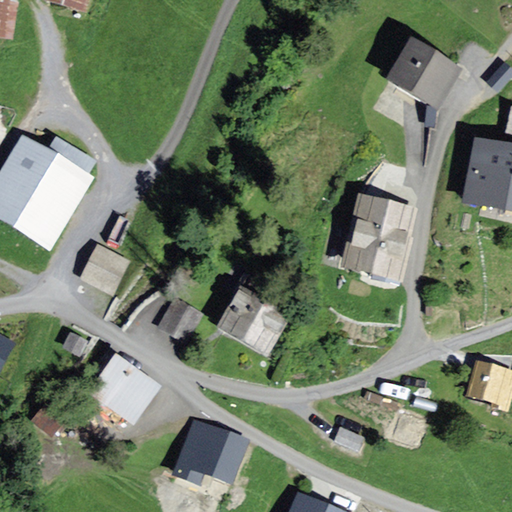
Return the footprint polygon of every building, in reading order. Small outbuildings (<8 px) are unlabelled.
[(13,0),(0,0),(0,39),(10,41),(13,0)] [(87,0),(41,0),(41,3),(83,15),(87,0)] [(456,75),(411,50),(390,85),(436,111),(456,75)] [(511,75),(511,74),(503,67),(489,85),(498,92),(511,75)] [(0,221),(51,251),(90,182),(86,179),(93,166),(56,145),(48,159),(21,144),(0,181),(0,221)] [(511,154),(478,149),(468,207),(508,214),(511,187),(511,154)] [(414,214),(360,202),(354,229),(408,241),(414,214)] [(345,271),(399,283),(408,241),(354,229),(345,271)] [(83,280),(112,293),(127,263),(97,250),(83,280)] [(220,333),(267,358),(288,319),(241,294),(220,333)] [(160,324),(188,341),(202,317),(174,300),(160,324)] [(86,345),(71,337),(63,351),(79,359),(86,345)] [(0,370),(13,347),(0,339),(0,370)] [(91,396),(132,427),(156,394),(115,364),(91,396)] [(511,377),(511,376),(477,368),(469,401),(504,410),(511,377)] [(230,489),(248,444),(194,424),(174,478),(199,488),(202,478),(230,489)] [(363,440),(341,431),(336,443),(358,452),(363,440)] [(323,511),(298,501),(293,511),(323,511)]
